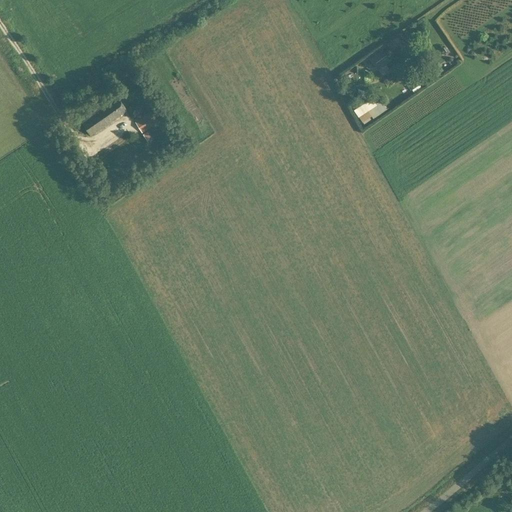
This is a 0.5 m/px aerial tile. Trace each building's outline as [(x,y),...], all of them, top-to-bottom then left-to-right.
[(401,43),(397,37),(387,44),(391,50),(401,43)] [(368,60),(376,71),(391,61),(382,49),(368,60)] [(407,59),(411,64),(408,66),(412,71),(421,64),(418,59),(417,60),(413,55),(407,59)] [(422,88),(420,85),(421,84),(417,79),(416,79),(408,84),(408,85),(411,90),(412,90),(414,93),(422,88)] [(106,108),(104,105),(89,115),(81,121),(91,135),(99,130),(127,111),(120,99),(106,108)] [(386,104),(383,99),(374,105),(372,102),(369,105),(368,103),(359,109),(366,118),(386,104)] [(150,112),(135,122),(142,133),(157,123),(150,112)] [(156,138),(150,130),(143,135),(148,143),(156,138)]
